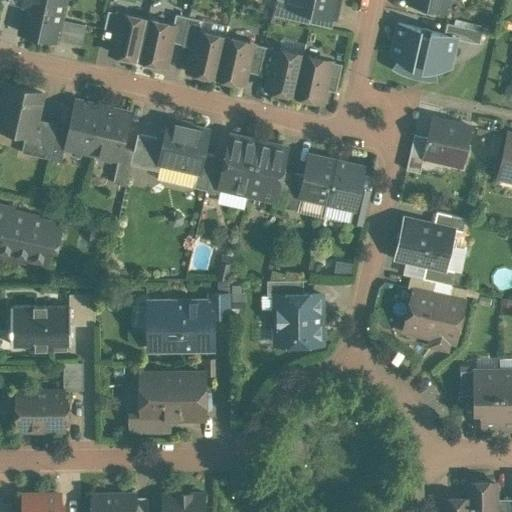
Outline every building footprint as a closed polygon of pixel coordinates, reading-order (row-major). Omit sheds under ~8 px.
[(28,0),(27,5),(21,31),(56,39),(65,0),(28,0)] [(289,0),(276,0),(274,14),(309,22),(312,10),(288,5),(289,0)] [(338,0),(289,0),(288,5),(312,10),(335,15),(338,0)] [(408,0),(447,9),(449,0),(408,0)] [(121,12),(109,10),(103,37),(114,40),(121,12)] [(148,19),(121,12),(114,40),(112,51),(139,58),(148,19)] [(189,16),(177,13),(174,24),(175,25),(172,40),(183,43),(189,16)] [(202,19),(189,16),(183,43),(195,46),(199,30),(200,30),(202,19)] [(174,24),(148,19),(139,58),(166,64),(172,40),(175,25),(174,24)] [(484,29),(448,21),(445,32),(458,35),(457,37),(481,43),(484,29)] [(431,35),(420,32),(421,27),(399,22),(392,52),(400,58),(395,66),(404,71),(410,74),(415,75),(424,77),(436,78),(436,68),(446,66),(451,65),(457,37),(458,35),(445,32),(432,29),(431,35)] [(200,30),(199,30),(195,46),(190,69),(217,75),(226,36),(200,30)] [(253,43),(226,36),(217,75),(244,82),(247,70),(253,43)] [(265,45),(253,43),(247,70),(259,73),(265,45)] [(277,48),(265,45),(259,73),(270,75),(277,48)] [(304,54),(277,48),(270,75),(268,87),(295,93),(304,54)] [(331,60),(304,54),(295,93),(322,99),(325,88),(331,60)] [(343,63),(331,60),(325,88),(337,90),(343,63)] [(43,91),(8,83),(0,118),(0,126),(26,133),(33,134),(37,117),(43,91)] [(103,105),(76,99),(66,146),(93,152),(103,105)] [(131,111),(103,105),(93,152),(119,158),(120,158),(123,146),(131,111)] [(471,125),(433,116),(429,136),(425,152),(448,158),(448,160),(463,163),(471,125)] [(58,122),(37,117),(33,134),(26,133),(22,151),(51,157),(58,122)] [(209,129),(170,120),(166,138),(161,161),(162,161),(198,170),(199,170),(204,151),(209,129)] [(59,128),(55,149),(64,151),(68,129),(59,128)] [(166,138),(138,132),(135,149),(131,163),(160,170),(162,161),(161,161),(166,138)] [(429,136),(415,133),(407,168),(421,171),(425,152),(429,136)] [(260,140),(232,134),(227,156),(221,185),(222,185),(248,191),(260,140)] [(511,134),(510,134),(501,174),(511,176),(511,134)] [(287,147),(260,140),(248,191),(274,197),(275,197),(282,169),(287,147)] [(135,149),(123,146),(120,158),(119,158),(114,181),(127,184),(131,163),(135,149)] [(215,154),(204,151),(199,170),(198,170),(195,186),(207,189),(208,189),(215,154)] [(338,158),(310,152),(305,174),(300,195),(301,195),(328,201),(338,158)] [(227,156),(215,154),(208,189),(220,192),(222,185),(221,185),(227,156)] [(365,164),(338,158),(328,201),(354,207),(355,207),(360,186),(365,164)] [(282,169),(275,197),(274,197),(273,204),(286,206),(293,172),(282,169)] [(286,206),(285,207),(298,210),(301,195),(300,195),(305,174),(294,171),(286,206)] [(372,189),(360,186),(355,207),(354,207),(351,221),(364,224),(372,189)] [(14,208),(0,204),(0,232),(8,234),(14,212),(14,208)] [(466,217),(438,210),(435,223),(454,228),(463,230),(466,217)] [(62,223),(14,212),(8,234),(0,232),(0,253),(25,260),(26,256),(48,261),(51,245),(57,247),(62,223)] [(435,223),(406,217),(397,257),(427,263),(445,268),(446,267),(454,228),(435,223)] [(445,268),(427,263),(424,277),(451,284),(455,269),(446,267),(445,268)] [(304,279),(268,279),(268,294),(276,294),(276,293),(304,293),(304,279)] [(465,299),(414,287),(405,329),(456,341),(465,299)] [(231,292),(215,292),(215,299),(209,300),(209,316),(231,316),(231,292)] [(95,293),(70,293),(70,305),(71,305),(72,324),(95,323),(95,293)] [(304,293),(276,293),(276,294),(276,310),(271,313),(271,322),(276,325),(276,342),(322,342),(322,293),(304,293)] [(209,300),(149,300),(150,348),(214,348),(214,332),(210,328),(209,316),(209,300)] [(70,305),(45,305),(44,306),(37,306),(37,305),(11,305),(12,343),(30,343),(30,349),(54,349),(54,343),(72,343),(72,324),(71,305),(70,305)] [(84,361),(64,361),(64,389),(65,389),(84,389),(84,361)] [(511,368),(476,369),(476,394),(476,409),(484,409),(484,425),(511,425),(511,368)] [(476,394),(476,369),(461,369),(461,394),(476,394)] [(204,372),(156,372),(156,383),(144,384),(144,412),(144,416),(169,416),(204,416),(204,372)] [(64,389),(17,389),(17,409),(16,409),(12,413),(12,421),(16,425),(17,425),(17,429),(65,429),(65,416),(69,416),(69,401),(65,401),(65,389),(64,389)] [(144,416),(144,412),(133,413),(133,428),(169,428),(169,416),(144,416)] [(496,481),(469,481),(469,497),(470,497),(470,511),(495,511),(496,497),(496,481)] [(137,492),(93,493),(93,511),(136,511),(137,496),(137,492)] [(191,493),(190,492),(179,492),(179,493),(165,493),(165,511),(204,511),(204,493),(191,493)] [(61,493),(25,493),(24,511),(64,511),(64,503),(61,503),(61,493)] [(149,511),(149,495),(137,496),(136,511),(149,511)] [(469,497),(445,497),(444,511),(470,511),(470,497),(469,497)] [(507,511),(508,497),(496,497),(495,511),(507,511)] [(0,511),(12,511),(13,501),(1,501),(1,509),(0,509),(0,511)]
